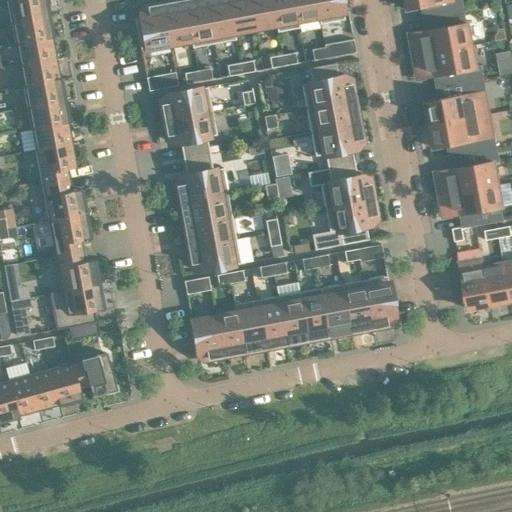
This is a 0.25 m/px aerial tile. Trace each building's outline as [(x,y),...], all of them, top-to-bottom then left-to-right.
[(7,0),(12,22),(49,15),(46,0),(7,0)] [(190,40),(192,48),(214,44),(205,0),(190,0),(184,1),(191,40),(190,40)] [(236,39),(235,32),(234,32),(227,0),(205,0),(214,44),(236,39)] [(227,0),(234,32),(235,32),(255,28),(249,0),(227,0)] [(249,0),(255,28),(275,24),(276,24),(271,0),(249,0)] [(277,32),(300,28),(298,20),(297,20),(293,0),(271,0),(276,24),(275,24),(277,32)] [(293,0),(297,20),(298,20),(318,16),(319,16),(315,0),(293,0)] [(346,0),(315,0),(319,16),(318,16),(319,24),(345,19),(343,9),(348,8),(346,0)] [(461,0),(407,0),(409,9),(451,1),(453,13),(464,11),(461,0)] [(163,5),(170,44),(190,40),(191,40),(184,1),(163,5)] [(140,17),(146,48),(170,44),(163,5),(141,9),(143,17),(140,17)] [(468,22),(466,22),(464,11),(453,13),(455,24),(415,31),(419,55),(472,45),(468,22)] [(49,15),(12,22),(16,43),(53,36),(49,15)] [(53,36),(16,43),(20,64),(57,58),(53,36)] [(324,44),(325,47),(327,58),(356,52),(353,38),(353,39),(324,44)] [(474,68),(476,68),(472,45),(419,55),(424,78),(463,71),(466,82),(477,80),(474,68)] [(311,60),(327,58),(325,47),(312,49),(314,59),(311,60)] [(299,63),(299,62),(297,62),(295,52),(282,54),(284,65),(299,63)] [(269,57),(271,67),(269,67),(269,68),(284,65),(282,54),(269,57)] [(57,58),(20,64),(23,86),(61,79),(57,58)] [(257,70),(254,70),(253,60),(240,62),(242,73),(257,70)] [(227,65),(229,75),(226,75),(226,76),(242,73),(240,62),(227,65)] [(312,82),(302,84),(306,108),(352,99),(348,77),(341,79),(340,76),(339,77),(336,62),(309,67),(312,82)] [(215,78),(214,77),(212,78),(210,68),(197,70),(199,81),(215,78)] [(184,72),(186,83),(184,83),(184,84),(199,81),(197,70),(184,72)] [(146,77),(149,91),(178,85),(175,71),(146,77)] [(61,79),(23,86),(27,107),(65,100),(61,79)] [(483,115),(479,91),(477,80),(466,82),(468,93),(426,101),(430,124),(483,115)] [(208,86),(169,93),(169,96),(162,97),(166,119),(212,110),(208,86)] [(255,103),(252,87),(251,87),(252,90),(241,92),(243,104),(243,105),(255,103)] [(311,132),(319,131),(318,130),(357,123),(355,113),(358,112),(356,101),(353,102),(352,99),(306,108),(311,132)] [(65,100),(27,107),(31,128),(69,121),(65,100)] [(210,152),(207,137),(217,135),(212,110),(166,119),(170,141),(178,139),(178,142),(180,142),(183,157),(183,158),(210,153),(210,152)] [(264,116),(266,131),(267,131),(267,128),(277,126),(275,114),(264,116)] [(489,149),(487,138),(483,115),(430,124),(435,148),(462,143),(464,154),(479,151),(478,151),(489,149)] [(69,121),(31,128),(35,149),(73,142),(69,121)] [(319,131),(311,132),(315,156),(323,154),(325,154),(328,167),(327,167),(328,168),(355,163),(354,162),(352,149),(354,149),(353,146),(361,145),(357,123),(318,130),(319,131)] [(68,168),(77,167),(73,142),(35,149),(42,185),(70,180),(68,168)] [(262,143),(248,146),(249,155),(264,153),(262,143)] [(491,161),(489,149),(478,151),(479,151),(464,154),(466,165),(441,170),(445,193),(498,183),(494,160),(491,161)] [(223,167),(213,169),(210,154),(210,153),(183,158),(183,159),(186,174),(184,174),(185,177),(177,178),(181,200),(228,192),(223,167)] [(290,173),(287,153),(272,156),(276,176),(290,173)] [(328,182),(320,183),(325,207),(333,205),(333,206),(371,199),(367,177),(359,178),(359,176),(357,176),(354,163),(355,163),(328,168),(328,169),(328,168),(330,181),(328,182)] [(81,189),(72,190),(70,180),(42,185),(49,220),(86,213),(81,189)] [(279,198),(276,183),(264,185),(264,186),(265,186),(267,198),(277,196),(278,198),(279,198)] [(476,224),(502,219),(500,207),(502,207),(498,183),(445,193),(450,216),(474,212),(476,224)] [(186,224),(232,215),(228,192),(181,200),(186,224)] [(342,244),(369,239),(366,225),(368,225),(368,222),(375,221),(371,199),(333,206),(333,205),(325,207),(329,232),(339,230),(342,244)] [(81,239),(90,237),(86,213),(49,220),(55,256),(83,250),(81,239)] [(190,247),(236,239),(232,215),(186,224),(190,247)] [(275,218),(265,220),(268,233),(279,231),(276,216),(275,216),(275,218)] [(511,235),(510,225),(497,228),(499,237),(511,235)] [(15,226),(7,228),(9,238),(16,236),(15,226)] [(453,228),(455,241),(464,239),(462,226),(453,228)] [(0,239),(9,238),(7,228),(0,229),(0,239)] [(485,230),(487,239),(499,237),(497,228),(485,230)] [(281,246),(279,231),(268,233),(270,246),(280,244),(281,246)] [(236,239),(190,247),(194,269),(202,268),(202,270),(252,261),(248,237),(236,239)] [(310,250),(308,243),(293,245),(295,253),(310,250)] [(383,257),(384,257),(381,243),(357,248),(359,259),(359,262),(383,257)] [(346,261),(359,259),(357,248),(341,251),(341,252),(344,251),(346,261)] [(95,259),(85,261),(83,250),(55,256),(62,290),(62,291),(99,284),(95,259)] [(330,254),(330,253),(314,256),(316,267),(329,265),(327,254),(330,254)] [(302,259),(303,269),(316,267),(314,256),(299,259),(302,259)] [(459,263),(468,308),(490,304),(483,267),(482,259),(459,263)] [(287,262),(287,261),(272,264),(274,275),(287,272),(285,262),(287,262)] [(511,300),(504,263),(483,267),(490,304),(511,300)] [(259,267),(261,277),(274,275),(272,264),(257,266),(257,267),(259,267)] [(245,270),(245,269),(229,272),(231,283),(244,280),(243,270),(245,270)] [(217,275),(219,285),(231,283),(229,272),(214,274),(214,275),(217,275)] [(394,314),(387,275),(363,279),(371,326),(393,322),(392,314),(394,314)] [(184,280),(186,294),(211,289),(208,276),(184,280)] [(371,326),(363,279),(341,283),(350,330),(371,326)] [(350,330),(341,283),(320,287),(329,334),(350,330)] [(62,290),(50,292),(57,329),(68,327),(97,322),(95,310),(104,308),(99,284),(62,291),(62,290)] [(329,334),(320,287),(299,291),(308,338),(329,334)] [(18,289),(8,290),(10,300),(20,299),(18,289)] [(308,338),(299,291),(278,295),(286,341),(308,338)] [(286,341),(278,295),(256,299),(265,345),(286,341)] [(12,311),(22,309),(20,299),(10,300),(12,311)] [(234,303),(236,311),(237,311),(244,349),(265,345),(256,299),(234,303)] [(242,353),(241,350),(244,349),(237,311),(236,311),(215,315),(223,353),(230,352),(231,355),(242,353)] [(199,350),(201,357),(223,353),(215,315),(191,319),(197,350),(199,350)] [(71,339),(99,334),(97,322),(68,327),(71,339)] [(54,346),(52,336),(42,338),(44,348),(54,346)] [(32,340),(34,350),(44,348),(42,338),(32,340)] [(11,354),(10,344),(0,345),(0,348),(1,356),(11,354)] [(92,396),(116,389),(106,352),(71,362),(78,390),(79,390),(89,387),(92,396)] [(82,399),(79,390),(78,390),(71,362),(50,368),(60,405),(82,399)] [(60,405),(50,368),(29,373),(39,410),(60,405)] [(39,410),(29,373),(8,379),(18,416),(39,410)] [(0,421),(18,416),(8,379),(0,381),(0,421)]
